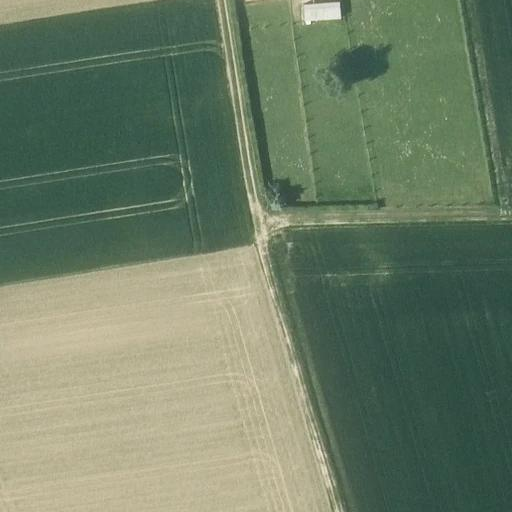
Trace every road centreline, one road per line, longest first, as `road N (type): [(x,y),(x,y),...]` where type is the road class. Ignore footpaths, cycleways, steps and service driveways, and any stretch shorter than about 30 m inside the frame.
road 1 (track): [(340,511),(258,225)]
road 2 (track): [(511,216),(258,225)]
road 3 (track): [(258,225),(221,0)]
